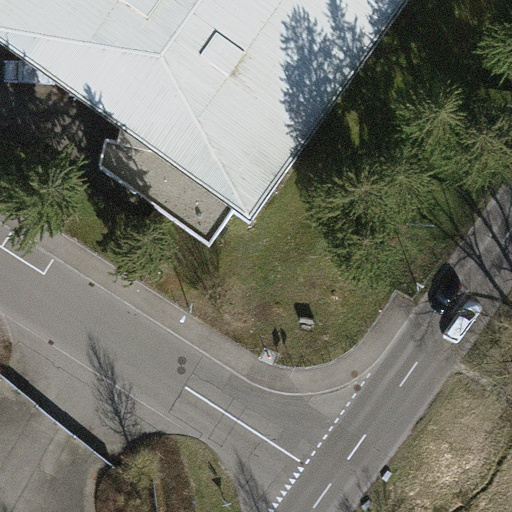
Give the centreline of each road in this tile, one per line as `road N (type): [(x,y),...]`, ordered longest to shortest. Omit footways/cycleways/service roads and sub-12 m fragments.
road 1 (unclassified): [(0,270),(337,482)]
road 2 (secondary): [(511,231),(337,482)]
